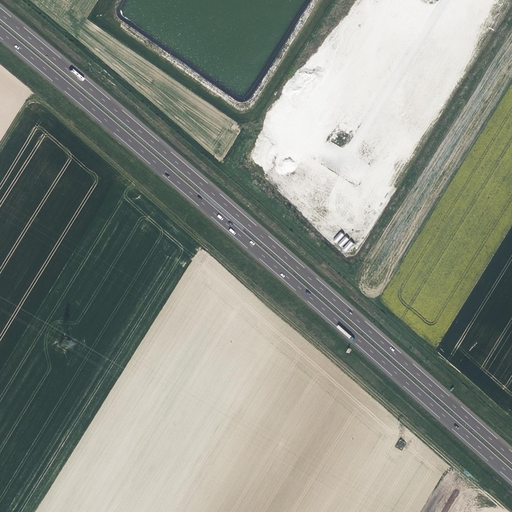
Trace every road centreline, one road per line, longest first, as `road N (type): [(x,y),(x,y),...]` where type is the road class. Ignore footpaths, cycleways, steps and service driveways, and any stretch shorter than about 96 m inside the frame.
road 1 (track): [(0,142),(23,104),(39,102),(506,511)]
road 2 (motorway): [(0,31),(511,475)]
road 3 (motorway): [(511,457),(0,13)]
road 4 (track): [(26,0),(511,422)]
